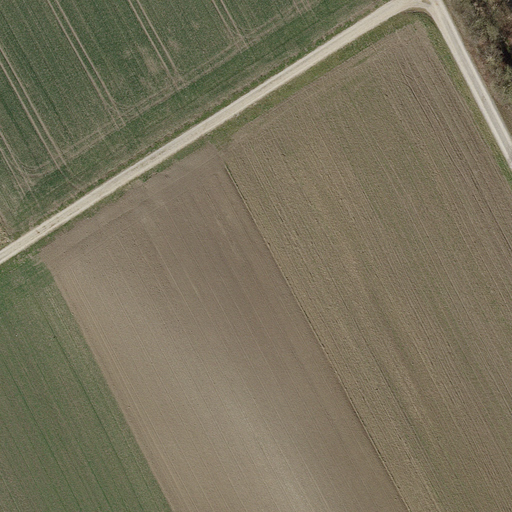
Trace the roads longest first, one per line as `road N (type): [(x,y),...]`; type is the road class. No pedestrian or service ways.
road 1 (track): [(0,254),(408,0)]
road 2 (track): [(429,0),(511,159)]
